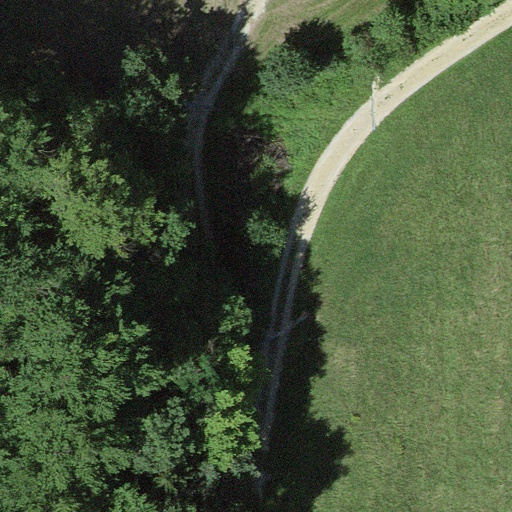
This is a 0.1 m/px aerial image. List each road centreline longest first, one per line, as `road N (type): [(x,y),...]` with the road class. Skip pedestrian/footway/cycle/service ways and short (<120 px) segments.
road 1 (track): [(250,0),(180,144),(259,434),(244,511)]
road 2 (track): [(259,434),(325,174),(373,110),(511,13)]
road 3 (track): [(180,144),(90,109),(0,91)]
